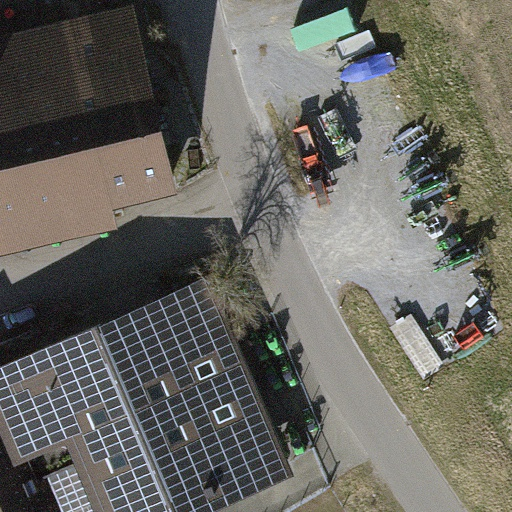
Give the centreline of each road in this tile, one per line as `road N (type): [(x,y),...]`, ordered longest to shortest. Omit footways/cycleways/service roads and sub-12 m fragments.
road 1 (tertiary): [(438,511),(337,356),(254,185)]
road 2 (unclassified): [(0,292),(254,185)]
road 3 (tertiary): [(254,185),(197,0)]
